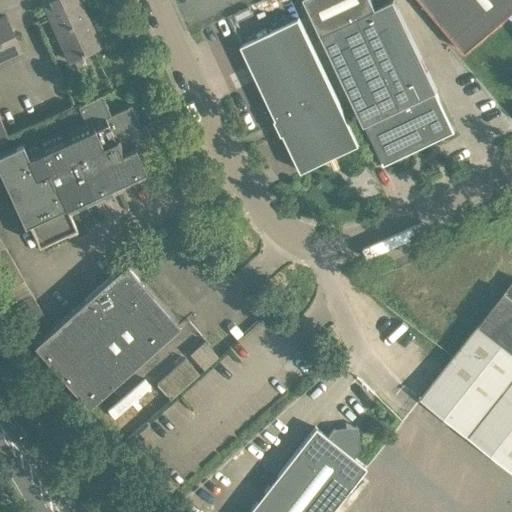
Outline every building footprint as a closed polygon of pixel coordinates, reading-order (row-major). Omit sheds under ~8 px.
[(78,0),(39,0),(38,1),(65,62),(100,46),(78,0)] [(398,155),(425,142),(452,129),(435,93),(436,92),(392,1),(375,10),(370,0),(303,0),(324,41),(382,162),(398,155)] [(511,11),(511,0),(420,0),(465,52),(511,11)] [(4,14),(0,15),(0,63),(23,54),(4,14)] [(359,145),(299,18),(241,46),(301,172),(359,145)] [(78,107),(84,120),(23,148),(21,143),(0,152),(0,174),(23,224),(27,223),(38,245),(76,228),(69,215),(122,191),(119,186),(146,173),(136,152),(157,143),(152,132),(148,134),(134,104),(109,115),(100,96),(78,107)] [(5,248),(0,251),(0,287),(2,292),(23,280),(5,248)] [(33,346),(88,407),(178,326),(124,265),(33,346)] [(511,282),(480,323),(511,348),(511,282)] [(31,295),(10,306),(22,328),(43,316),(31,295)] [(511,348),(480,323),(420,398),(511,470),(511,348)] [(188,352),(203,369),(218,356),(203,339),(188,352)] [(182,357),(154,382),(170,399),(198,373),(182,357)] [(315,427),(248,511),(331,511),(366,467),(353,458),(359,450),(358,442),(341,428),(333,429),(327,437),(315,427)]
